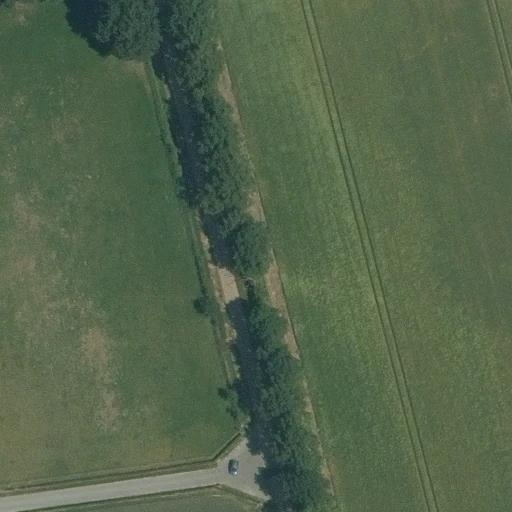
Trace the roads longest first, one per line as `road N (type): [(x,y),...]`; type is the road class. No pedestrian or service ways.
road 1 (unclassified): [(286,511),(160,0)]
road 2 (unknown): [(273,462),(0,503)]
